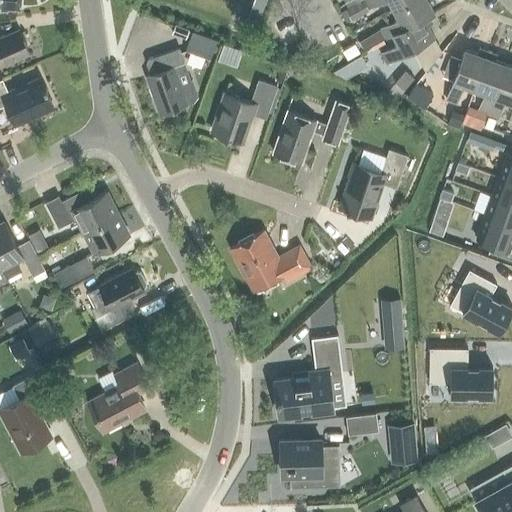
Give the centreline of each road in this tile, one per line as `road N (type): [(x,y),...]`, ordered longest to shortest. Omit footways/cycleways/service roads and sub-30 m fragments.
road 1 (residential): [(190,511),(215,467),(227,415),(227,359),(204,294),(152,196)]
road 2 (residential): [(310,213),(209,178),(152,196)]
road 3 (residential): [(109,131),(90,0)]
road 4 (residential): [(109,131),(0,187)]
